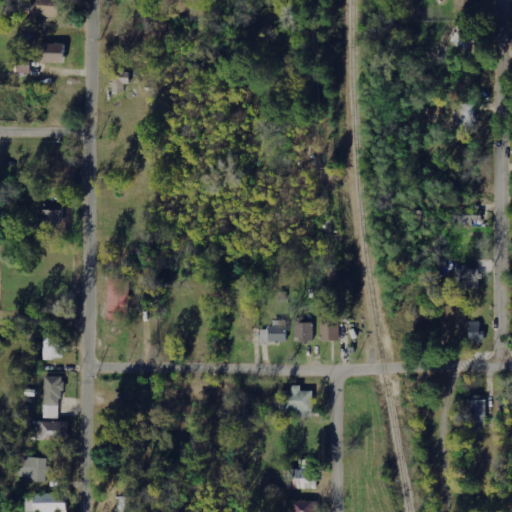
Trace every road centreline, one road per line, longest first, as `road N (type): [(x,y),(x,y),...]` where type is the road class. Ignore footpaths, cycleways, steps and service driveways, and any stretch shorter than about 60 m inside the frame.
road 1 (residential): [(96,511),(97,0)]
road 2 (residential): [(511,362),(337,369),(100,364)]
road 3 (residential): [(500,363),(500,0)]
road 4 (residential): [(336,511),(337,369)]
